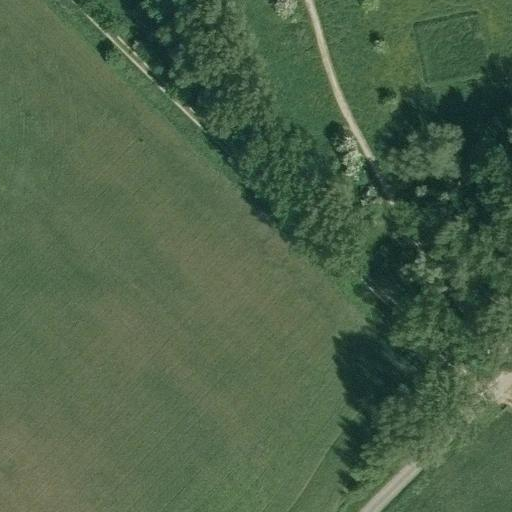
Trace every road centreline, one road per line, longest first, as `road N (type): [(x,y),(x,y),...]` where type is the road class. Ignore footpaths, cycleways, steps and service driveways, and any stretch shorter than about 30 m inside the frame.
road 1 (track): [(490,397),(72,0)]
road 2 (unclassified): [(371,511),(511,377)]
